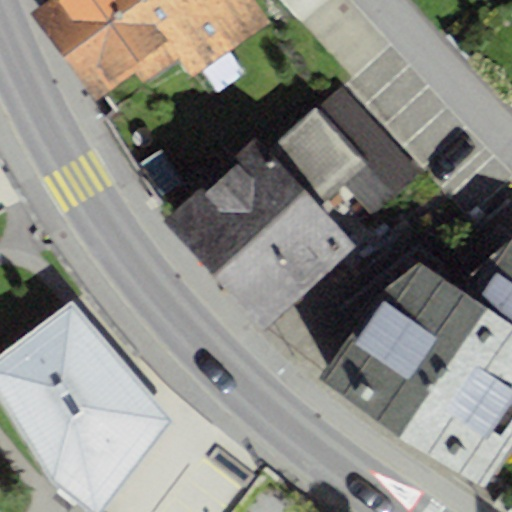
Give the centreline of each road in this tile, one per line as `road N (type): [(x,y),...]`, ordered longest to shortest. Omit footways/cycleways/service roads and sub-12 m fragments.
road 1 (tertiary): [(401,511),(315,452),(228,374),(128,257),(77,182),(0,27)]
road 2 (residential): [(377,0),(511,144)]
